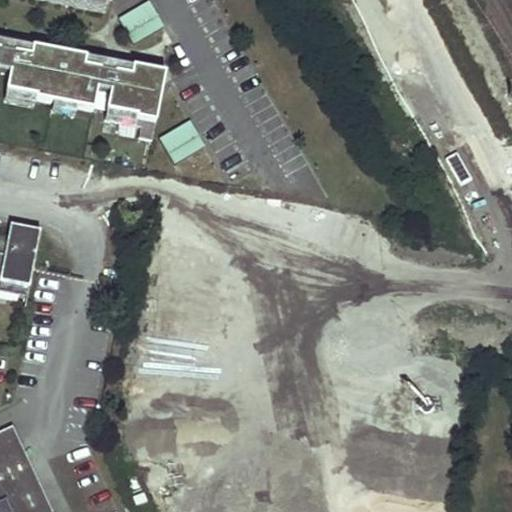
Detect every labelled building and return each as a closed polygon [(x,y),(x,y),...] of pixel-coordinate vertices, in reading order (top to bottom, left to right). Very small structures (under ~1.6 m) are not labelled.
[(83,0),(41,0),(107,13),(108,5),(83,0)] [(148,0),(147,0),(118,16),(133,43),(163,27),(148,0)] [(33,48),(0,41),(0,50),(2,51),(0,61),(0,69),(11,72),(14,54),(32,57),(33,48)] [(0,70),(10,73),(6,92),(37,98),(36,101),(54,104),(78,109),(94,112),(99,90),(111,93),(105,122),(142,129),(140,139),(153,142),(166,74),(134,68),(132,76),(115,73),(111,92),(99,89),(103,71),(85,68),(87,59),(33,48),(32,57),(14,54),(11,72),(0,69),(0,61),(2,51),(0,50),(0,70)] [(134,68),(87,59),(85,68),(103,71),(99,89),(111,92),(115,73),(132,76),(134,68)] [(6,92),(5,102),(35,108),(36,101),(37,98),(6,92)] [(54,104),(52,113),(76,117),(78,109),(54,104)] [(23,220),(17,219),(12,247),(18,248),(23,220)] [(45,237),(47,224),(23,220),(18,248),(12,247),(0,245),(0,246),(0,279),(5,281),(4,290),(34,296),(38,271),(45,237)] [(50,511),(11,430),(0,434),(0,511),(50,511)]
